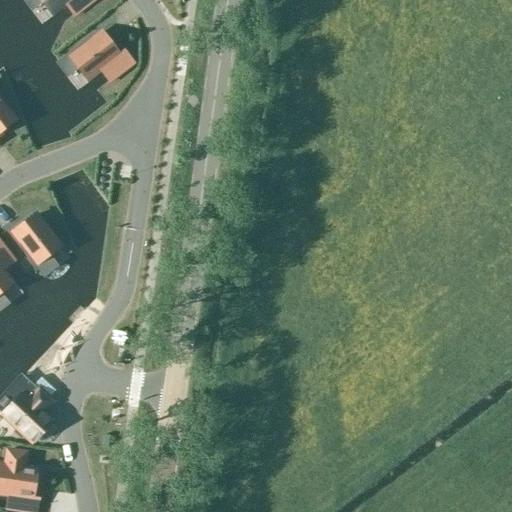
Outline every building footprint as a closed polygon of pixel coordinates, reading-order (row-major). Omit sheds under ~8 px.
[(42,0),(44,3),(52,13),(63,4),(68,0),(42,0)] [(79,45),(68,54),(70,57),(80,69),(87,79),(99,70),(118,55),(101,33),(91,41),(81,48),(79,45)] [(0,131),(15,120),(8,110),(1,102),(4,100),(0,94),(0,131)] [(36,215),(13,233),(21,243),(28,252),(25,255),(32,265),(35,262),(36,264),(49,254),(59,246),(36,215)] [(0,291),(11,283),(2,272),(0,268),(0,291)] [(22,375),(0,398),(0,412),(31,442),(51,421),(42,413),(52,402),(48,399),(55,391),(40,377),(32,385),(23,376),(22,375)] [(0,493),(8,495),(31,498),(31,497),(35,470),(23,468),(25,454),(7,451),(5,465),(0,464),(0,493)]
